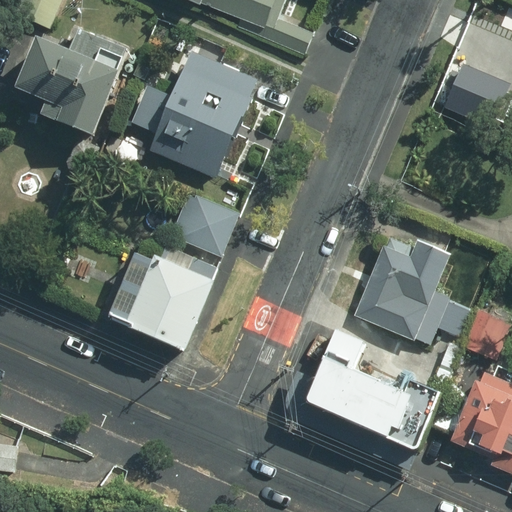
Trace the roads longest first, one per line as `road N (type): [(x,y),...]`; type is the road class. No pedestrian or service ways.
road 1 (residential): [(220,442),(407,0)]
road 2 (tertiary): [(220,442),(0,345)]
road 3 (tertiary): [(381,511),(220,442)]
